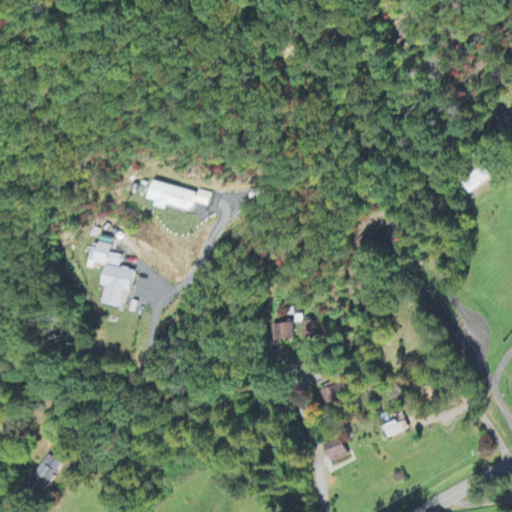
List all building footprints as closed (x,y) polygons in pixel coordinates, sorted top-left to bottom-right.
[(123,309),(127,294),(132,294),(137,272),(120,269),(123,257),(111,255),(112,247),(95,243),(91,263),(109,267),(105,287),(108,288),(105,305),(123,309)] [(306,340),(323,338),(321,322),(304,323),(306,340)] [(295,341),(294,325),(276,326),(277,342),(295,341)] [(391,439),(411,433),(407,421),(387,427),(391,439)] [(350,458),(344,440),(328,447),(334,464),(350,458)] [(35,480),(52,488),(64,464),(48,456),(35,480)]
